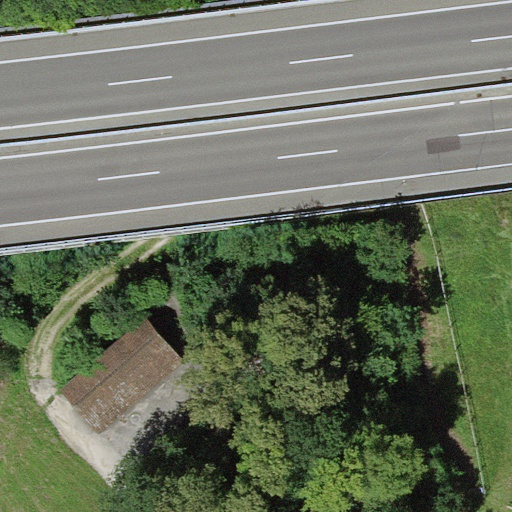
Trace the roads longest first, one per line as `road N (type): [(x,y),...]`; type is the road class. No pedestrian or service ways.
road 1 (track): [(140,511),(38,378),(49,319),(169,229),(440,0)]
road 2 (motorway): [(0,191),(511,129)]
road 3 (motorway): [(511,34),(0,93)]
